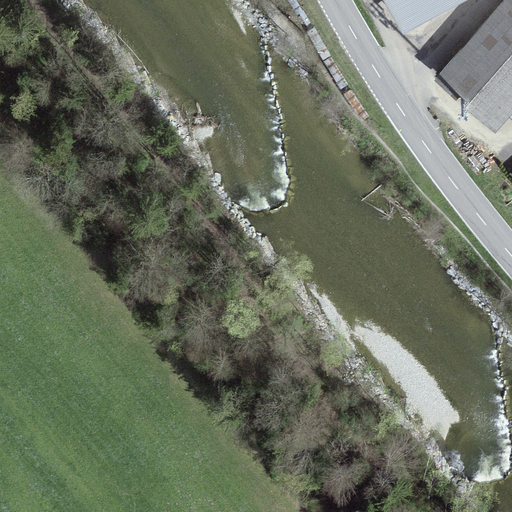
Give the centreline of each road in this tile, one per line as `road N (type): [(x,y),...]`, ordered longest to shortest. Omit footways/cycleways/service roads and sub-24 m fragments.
road 1 (track): [(0,138),(282,511)]
road 2 (secondary): [(511,255),(433,156),(334,0)]
